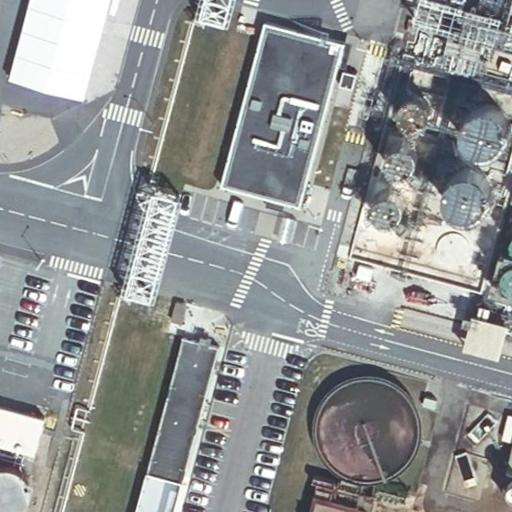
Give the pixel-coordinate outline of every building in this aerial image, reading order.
[(113,0),(30,0),(9,81),(87,101),(113,0)] [(267,25),(224,187),(302,208),(344,45),(267,25)] [(500,155),(506,152),(511,147),(511,146),(511,122),(507,117),(501,114),(494,113),(487,114),(480,118),(476,123),(473,130),(473,137),(475,144),(479,150),(485,154),(492,156),(500,155)] [(480,221),(487,219),(492,215),(496,209),(498,201),(497,194),(494,187),(489,182),(482,179),(475,178),(468,180),(462,183),(457,189),(455,195),(454,202),(456,209),(460,215),(466,219),(473,221),(480,221)] [(502,354),(511,320),(477,311),(468,345),(502,354)] [(187,478),(223,344),(187,335),(152,468),(187,478)] [(419,451),(421,444),(422,437),(422,431),(422,424),(421,417),(419,410),(416,404),(412,398),(408,393),(403,389),(397,385),(391,381),(385,379),(378,377),(372,376),(365,376),(358,377),(352,378),(345,381),(339,384),(334,388),(329,393),(324,398),(320,404),(317,410),(315,417),(314,423),(314,430),(314,437),(315,444),(317,450),(320,456),(324,462),(328,467),(333,472),(339,476),(345,480),(351,482),(358,484),(364,485),(371,485),(378,484),(385,482),(391,480),(397,476),(402,473),(407,468),(412,463),(416,457),(419,451)] [(47,421),(0,408),(0,446),(37,456),(47,421)] [(30,484),(26,477),(20,472),(13,469),(5,468),(0,469),(0,511),(19,511),(20,511),(26,506),(29,499),(31,492),(30,484)] [(368,511),(369,511),(334,502),(340,478),(317,472),(316,478),(319,479),(310,511),(368,511)]
